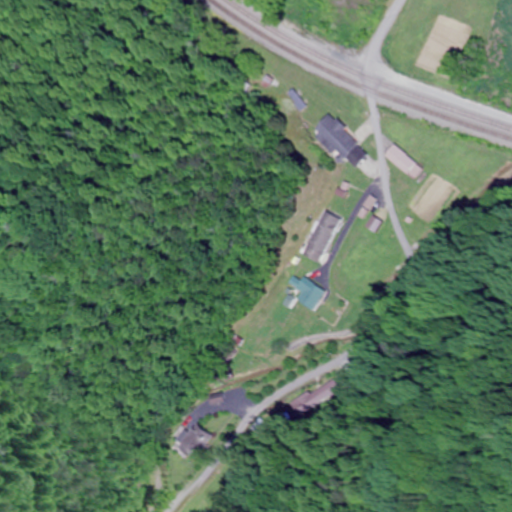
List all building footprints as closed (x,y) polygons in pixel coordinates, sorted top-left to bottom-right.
[(364,20),(330,9),(327,17),(362,28),(364,20)] [(353,171),(369,154),(327,113),(310,131),(353,171)] [(387,155),(415,179),(424,169),(396,144),(387,155)] [(342,219),(324,211),(303,255),(321,264),(342,219)] [(314,311),(327,293),(304,277),(297,287),(304,291),(298,300),(314,311)] [(192,457),(213,439),(201,425),(181,444),(192,457)]
